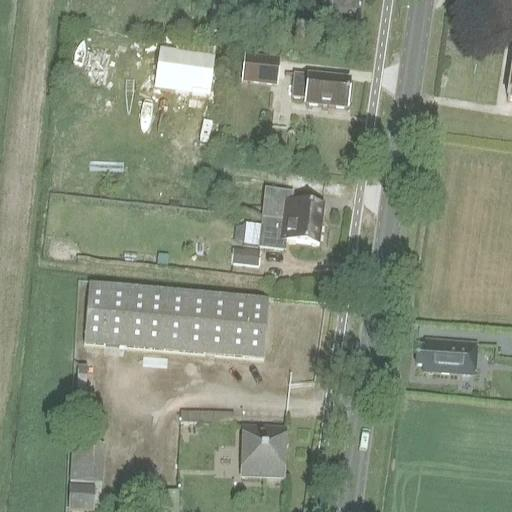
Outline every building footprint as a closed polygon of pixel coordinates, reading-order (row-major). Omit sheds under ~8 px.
[(322,0),(320,22),(360,26),(362,0),(322,0)] [(228,7),(213,5),(210,33),(224,35),(228,7)] [(203,102),(209,55),(173,50),(171,60),(155,58),(150,95),(203,102)] [(244,58),(241,86),(277,89),(280,62),(244,58)] [(293,77),(290,101),(305,103),(305,108),(346,112),(349,81),(307,77),(307,78),(293,77)] [(105,178),(103,193),(145,199),(147,184),(105,178)] [(263,221),(322,228),(324,209),(289,205),(290,194),(266,192),(263,221)] [(150,238),(186,241),(188,211),(153,208),(150,238)] [(319,247),(322,228),(263,221),(260,251),(284,254),(285,243),(319,247)] [(233,253),(232,267),(259,271),(261,257),(233,253)] [(89,287),(84,346),(263,363),(269,303),(89,287)] [(424,376),(475,378),(477,347),(426,345),(426,352),(416,352),(416,369),(424,369),(424,376)] [(78,369),(76,417),(85,418),(88,369),(78,369)] [(240,431),(238,480),(283,482),(285,433),(240,431)] [(105,448),(100,448),(72,446),(70,485),(103,487),(105,448)] [(93,511),(95,489),(69,488),(67,511),(93,511)] [(139,511),(178,511),(179,494),(139,494),(139,511)]
